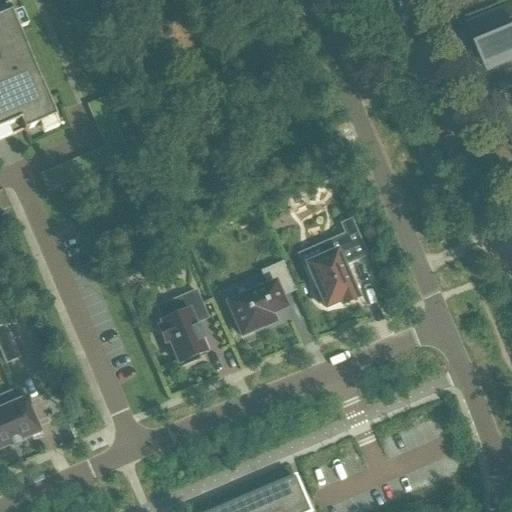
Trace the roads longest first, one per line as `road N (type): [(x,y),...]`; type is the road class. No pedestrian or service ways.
road 1 (residential): [(443,328),(307,0)]
road 2 (residential): [(122,456),(443,328)]
road 3 (residential): [(500,511),(497,458),(443,328)]
road 4 (residential): [(122,456),(0,509)]
